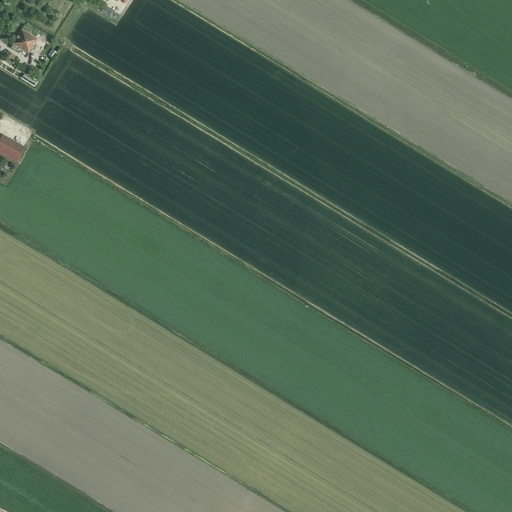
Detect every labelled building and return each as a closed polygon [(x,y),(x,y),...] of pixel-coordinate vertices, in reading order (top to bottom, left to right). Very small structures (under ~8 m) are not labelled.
[(28,53),(38,39),(22,29),(13,44),(28,53)] [(46,45),(50,40),(42,35),(39,41),(46,45)] [(53,58),(57,52),(52,49),(48,55),(53,58)] [(25,74),(22,78),(35,86),(37,82),(25,74)] [(0,152),(16,162),(23,150),(25,147),(2,134),(0,138),(0,152)]
